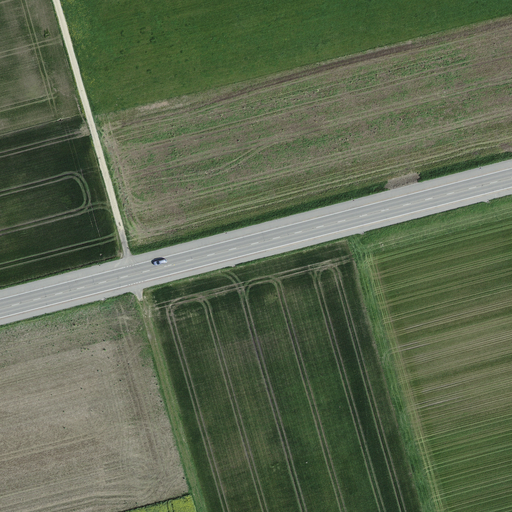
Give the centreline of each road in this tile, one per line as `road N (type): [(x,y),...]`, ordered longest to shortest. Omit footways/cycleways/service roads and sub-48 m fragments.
road 1 (primary): [(0,309),(511,178)]
road 2 (track): [(56,0),(134,274)]
